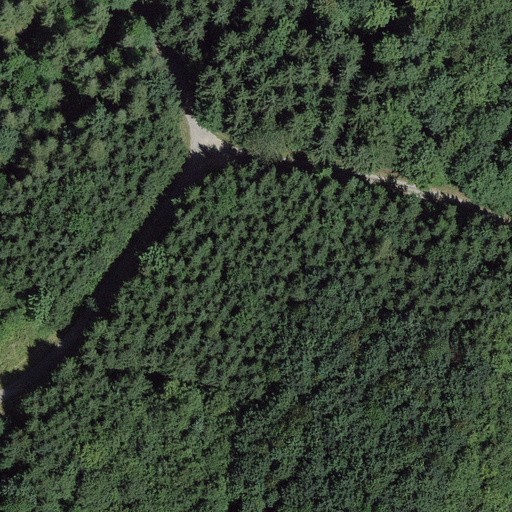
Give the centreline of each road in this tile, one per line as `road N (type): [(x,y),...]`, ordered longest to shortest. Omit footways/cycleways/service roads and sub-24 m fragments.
road 1 (track): [(0,399),(39,375),(215,148),(142,0)]
road 2 (track): [(215,148),(431,190),(511,229)]
